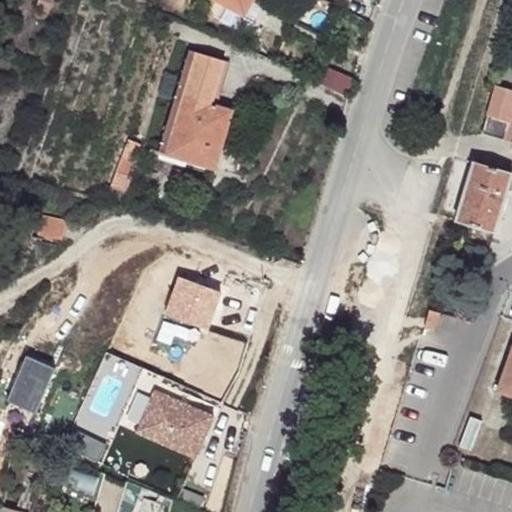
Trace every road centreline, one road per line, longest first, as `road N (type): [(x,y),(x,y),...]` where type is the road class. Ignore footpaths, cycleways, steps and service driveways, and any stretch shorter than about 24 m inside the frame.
road 1 (tertiary): [(405,0),(374,78),(248,511)]
road 2 (unknown): [(0,290),(48,268),(113,217),(313,283)]
